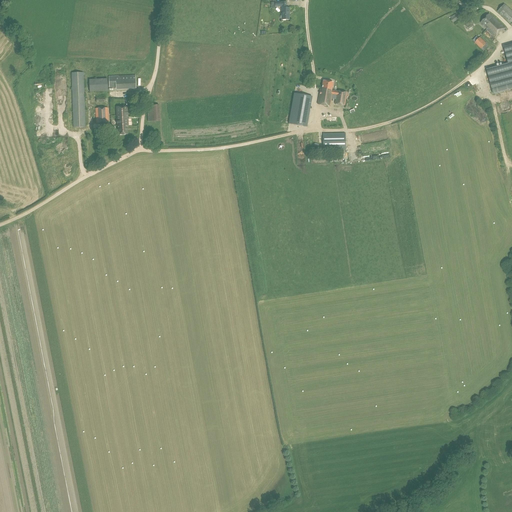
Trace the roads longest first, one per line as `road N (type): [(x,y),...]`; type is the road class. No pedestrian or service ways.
road 1 (track): [(0,224),(138,150),(211,149),(401,118),(458,86),(511,39)]
road 2 (track): [(165,0),(138,150)]
road 3 (track): [(307,0),(317,130)]
